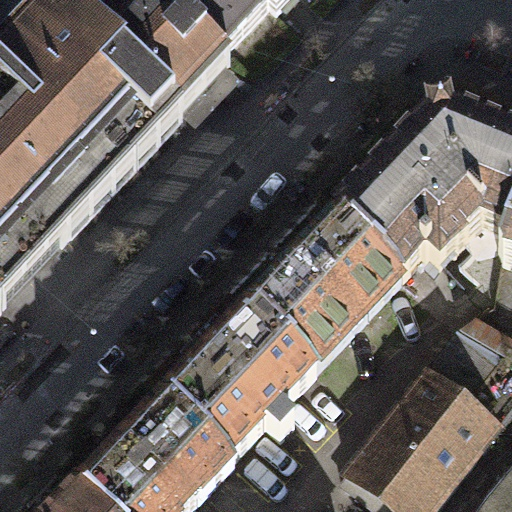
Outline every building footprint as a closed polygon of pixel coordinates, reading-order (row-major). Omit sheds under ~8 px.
[(0,312),(1,314),(231,73),(221,64),(154,0),(152,0),(105,49),(67,12),(65,14),(51,1),(0,54),(0,312)] [(154,0),(221,64),(270,12),(277,19),(288,7),(294,0),(154,0)] [(429,128),(336,225),(402,287),(423,266),(426,268),(429,266),(441,277),(485,231),(509,241),(511,234),(511,147),(456,123),(429,128)] [(336,225),(250,315),(316,378),(402,287),(336,225)] [(511,234),(509,241),(501,260),(503,268),(511,271),(511,234)] [(162,405),(164,406),(231,470),(318,380),(316,378),(250,315),(249,314),(162,405)] [(442,511),(511,424),(511,371),(461,338),(347,481),(348,482),(342,490),(369,511),(442,511)] [(164,406),(77,497),(93,511),(196,511),(234,472),(231,470),(164,406)] [(511,511),(511,487),(492,511),(511,511)] [(93,511),(77,497),(62,511),(93,511)]
